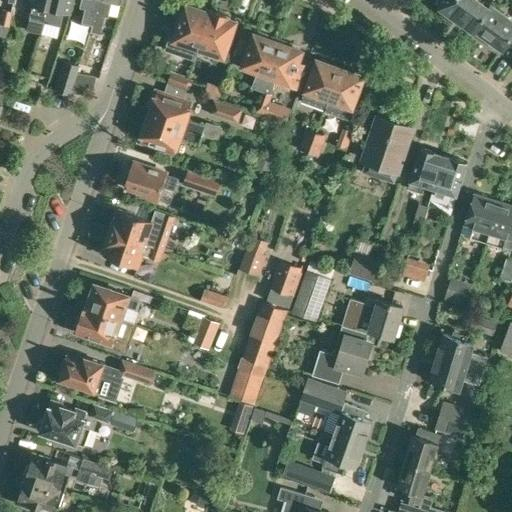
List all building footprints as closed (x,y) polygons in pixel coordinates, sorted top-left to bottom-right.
[(32,0),(28,19),(25,31),(40,34),(43,22),(48,0),(32,0)] [(48,0),(43,22),(59,26),(64,0),(48,0)] [(80,0),(79,7),(84,8),(81,22),(91,24),(96,0),(80,0)] [(96,0),(91,24),(89,31),(99,34),(103,16),(106,16),(110,0),(111,0),(120,2),(120,0),(96,0)] [(440,0),(440,7),(474,31),(492,6),(483,0),(440,0)] [(211,13),(186,4),(174,38),(170,37),(166,49),(195,59),(199,47),(211,13)] [(474,31),(473,33),(485,42),(488,38),(503,49),(511,35),(511,20),(492,6),(474,31)] [(228,15),(213,9),(211,13),(199,47),(224,56),(228,43),(235,46),(238,35),(232,33),(236,21),(227,18),(228,15)] [(0,12),(0,24),(8,26),(11,12),(9,12),(1,10),(0,12)] [(231,61),(258,71),(251,87),(260,90),(261,90),(277,41),(254,33),(251,40),(240,36),(231,61)] [(277,41),(261,90),(270,94),(276,77),(302,87),(311,63),(300,59),(303,50),(277,41)] [(339,69),(340,67),(317,58),(304,93),(301,101),(325,110),(339,71),(339,69)] [(69,94),(70,92),(76,72),(78,67),(63,61),(53,89),(69,94)] [(339,71),(325,110),(349,118),(352,107),(364,76),(340,67),(339,71)] [(76,72),(70,92),(83,94),(85,86),(92,88),(95,75),(76,72)] [(186,88),(190,77),(171,72),(168,82),(186,88)] [(264,106),(269,93),(261,90),(260,90),(253,109),(254,110),(262,113),(264,106)] [(149,116),(204,133),(216,137),(221,124),(209,120),(207,125),(186,118),(191,103),(157,91),(149,116)] [(238,122),(243,108),(213,98),(208,112),(238,122)] [(363,158),(366,159),(362,172),(382,178),(383,174),(396,178),(413,126),(377,115),(363,158)] [(204,133),(149,116),(140,140),(175,152),(180,137),(200,144),(204,133)] [(306,128),(299,148),(310,152),(317,132),(306,128)] [(327,135),(317,132),(310,152),(318,156),(327,135)] [(421,147),(410,179),(408,188),(423,193),(425,184),(434,187),(446,155),(421,147)] [(446,155),(434,187),(442,190),(439,198),(454,203),(467,161),(446,155)] [(268,172),(272,161),(258,156),(254,167),(268,172)] [(159,200),(164,185),(175,189),(179,177),(133,162),(125,185),(142,191),(141,194),(154,198),(159,200)] [(189,164),(182,184),(216,195),(222,175),(189,164)] [(473,193),(463,224),(473,227),(470,236),(486,241),(499,201),(473,193)] [(486,241),(511,249),(511,205),(499,201),(486,241)] [(414,221),(420,224),(424,216),(428,205),(419,203),(414,221)] [(116,212),(109,232),(163,250),(167,239),(175,215),(155,208),(151,220),(120,210),(119,213),(116,212)] [(163,250),(109,232),(103,251),(105,252),(104,255),(138,266),(142,254),(160,260),(163,250)] [(250,235),(239,268),(259,275),(267,255),(264,253),(268,242),(250,235)] [(360,237),(352,262),(348,273),(373,281),(377,270),(381,258),(369,254),(373,242),(360,237)] [(310,259),(307,269),(313,271),(330,277),(333,267),(310,259)] [(501,278),(511,281),(511,276),(511,262),(507,260),(506,260),(501,278)] [(429,264),(418,261),(414,276),(424,280),(429,264)] [(295,296),(303,272),(278,263),(270,288),(295,296)] [(307,269),(306,268),(291,312),(317,321),(332,277),(330,277),(313,271),(307,269)] [(395,276),(377,270),(373,281),(391,287),(395,276)] [(465,307),(472,285),(452,278),(445,300),(465,307)] [(88,293),(83,307),(121,320),(121,318),(136,323),(139,313),(138,311),(142,299),(95,283),(92,291),(88,293)] [(201,301),(223,308),(227,296),(205,288),(201,301)] [(350,297),(342,325),(370,333),(368,340),(372,341),(379,343),(382,334),(393,337),(403,306),(379,299),(377,305),(350,297)] [(284,321),(288,310),(262,301),(258,312),(284,321)] [(83,307),(75,331),(133,351),(137,340),(116,333),(121,320),(83,307)] [(280,332),(284,321),(258,312),(254,323),(280,332)] [(192,342),(209,349),(219,322),(204,316),(192,342)] [(496,324),(473,317),(469,327),(492,335),(496,324)] [(511,320),(500,350),(511,354),(511,320)] [(276,343),(280,332),(254,323),(250,334),(276,343)] [(370,333),(342,325),(333,353),(320,349),(312,374),(339,383),(344,367),(362,373),(372,341),(368,340),(370,333)] [(272,354),(276,343),(250,334),(246,345),(272,354)] [(443,334),(436,358),(483,373),(488,356),(471,352),(474,343),(443,334)] [(268,366),(272,354),(246,345),(242,357),(268,366)] [(112,376),(115,367),(84,356),(82,361),(67,356),(59,379),(100,393),(107,374),(112,376)] [(264,377),(268,366),(242,357),(238,368),(241,369),(264,377)] [(117,372),(151,384),(155,370),(122,358),(117,372)] [(483,373),(436,358),(430,380),(460,389),(463,380),(479,385),(483,373)] [(260,391),(264,377),(241,369),(238,368),(233,382),(260,391)] [(339,412),(346,394),(308,380),(301,399),(339,412)] [(443,400),(439,414),(466,423),(471,409),(443,400)] [(238,401),(233,414),(247,419),(252,406),(238,401)] [(85,445),(91,428),(82,425),(86,414),(51,402),(45,420),(43,419),(41,419),(39,421),(38,422),(37,424),(37,425),(37,427),(39,429),(41,430),(85,445)] [(346,402),(334,434),(364,444),(372,421),(363,418),(366,409),(346,402)] [(466,423),(439,414),(434,428),(442,431),(462,437),(466,423)] [(412,436),(406,458),(431,466),(437,443),(441,433),(419,426),(415,437),(412,436)] [(334,434),(326,457),(323,466),(343,473),(346,464),(355,467),(364,444),(334,434)] [(34,453),(25,478),(64,490),(72,466),(34,453)] [(80,469),(109,479),(113,467),(83,457),(80,469)] [(406,458),(397,486),(406,489),(404,497),(420,502),(423,493),(431,466),(406,458)] [(331,490),(335,477),(299,465),(295,478),(331,490)] [(64,490),(25,478),(17,502),(44,511),(53,511),(56,506),(58,506),(64,490)] [(281,511),(325,511),(311,508),(314,496),(281,486),(277,498),(285,500),(281,511)] [(195,488),(192,497),(208,502),(211,492),(195,488)]
